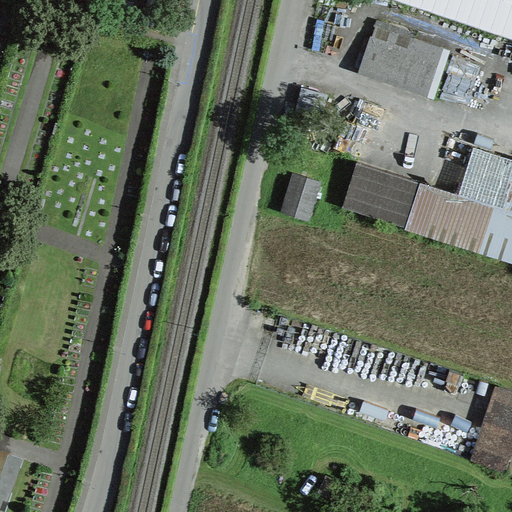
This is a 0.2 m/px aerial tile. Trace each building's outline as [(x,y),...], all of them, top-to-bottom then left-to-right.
[(414,32),(377,20),(367,50),(360,70),(414,88),(416,83),(434,89),(444,60),(408,49),(414,32)] [(323,88),(327,75),(306,68),(302,81),(323,88)] [(295,112),(320,118),(326,93),(302,86),(295,112)] [(511,208),(357,160),(344,200),(343,205),(511,258),(511,208)] [(281,212),(310,221),(322,182),(293,173),(281,212)] [(481,449),(477,459),(507,470),(511,456),(511,388),(502,385),(481,449)] [(362,509),(368,495),(349,486),(343,498),(343,500),(362,509)]
